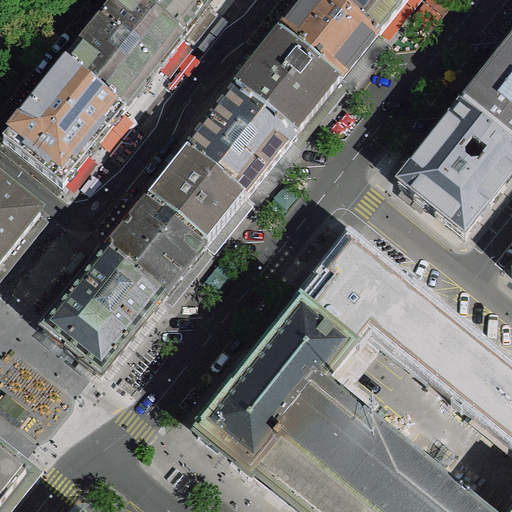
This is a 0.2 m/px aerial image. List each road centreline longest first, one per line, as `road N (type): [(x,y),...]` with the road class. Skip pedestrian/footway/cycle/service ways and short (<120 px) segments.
road 1 (residential): [(0,166),(79,231),(228,40),(269,0)]
road 2 (residential): [(100,453),(154,407),(336,183)]
road 3 (residential): [(336,183),(477,0)]
road 4 (residential): [(466,285),(336,183)]
